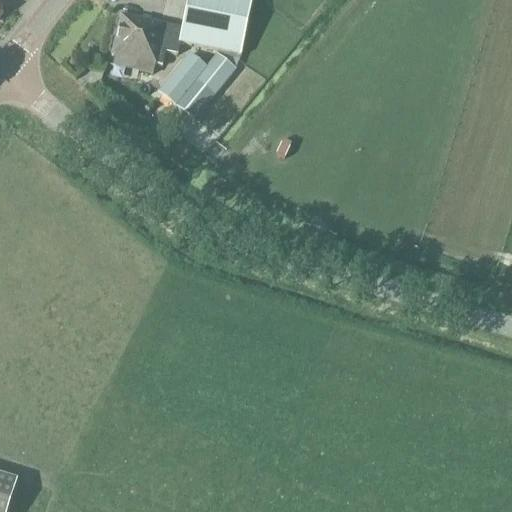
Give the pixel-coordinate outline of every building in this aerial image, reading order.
[(188,0),(182,32),(179,45),(217,53),(240,57),(241,58),(252,0),(188,0)] [(120,18),(111,57),(114,58),(154,67),(162,69),(165,55),(176,57),(179,45),(182,32),(120,18)] [(217,53),(216,58),(235,73),(241,58),(240,57),(217,53)] [(189,56),(158,94),(193,124),(235,73),(216,58),(206,70),(189,56)] [(0,511),(8,511),(17,486),(0,480),(0,511)]
